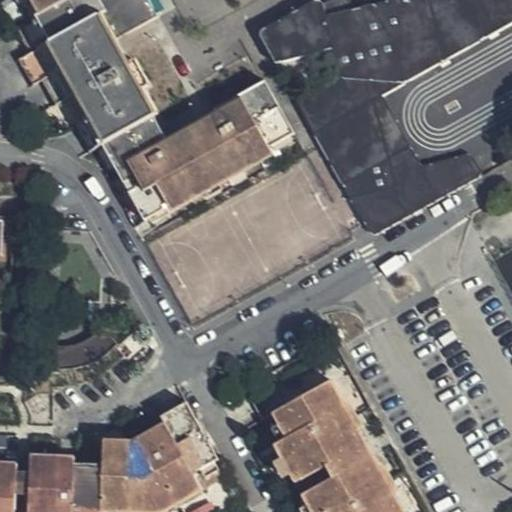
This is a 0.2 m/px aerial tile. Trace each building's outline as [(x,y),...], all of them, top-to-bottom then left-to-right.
[(33,22),(20,0),(17,0),(8,6),(21,29),(33,22)] [(20,0),(33,22),(21,29),(10,35),(25,61),(19,64),(34,90),(38,88),(109,47),(151,23),(137,0),(20,0)] [(395,53),(369,0),(354,0),(359,9),(380,51),(399,91),(410,85),(395,53)] [(511,0),(369,0),(395,53),(410,85),(511,25),(511,0)] [(255,45),(266,63),(318,18),(316,11),(315,10),(314,9),(312,8),(309,6),(255,36),(255,41),(255,42),(255,44),(255,45)] [(391,192),(391,189),(367,110),(374,106),(399,91),(380,51),(359,9),(319,22),(318,18),(266,63),(269,70),(271,71),(273,71),(326,57),(334,83),(303,102),(301,103),(300,105),(299,108),(297,110),(297,113),(297,115),(297,118),(345,200),(352,203),(356,203),(358,203),(379,197),(388,195),(390,194),(391,192)] [(117,61),(109,47),(38,88),(46,101),(117,61)] [(165,218),(292,147),(258,88),(207,117),(209,121),(160,149),(146,124),(151,121),(137,97),(142,94),(128,69),(123,71),(117,61),(46,101),(53,113),(66,106),(92,153),(95,152),(138,228),(163,215),(165,218)] [(419,168),(421,168),(433,160),(399,91),(374,106),(392,134),(411,165),(415,167),(419,168)] [(391,189),(421,168),(419,168),(415,167),(411,165),(392,134),(374,106),(367,110),(391,189)] [(461,192),(461,193),(475,185),(476,181),(476,177),(475,174),(474,170),(468,162),(466,161),(465,160),(448,164),(461,192)] [(452,199),(461,193),(461,192),(448,164),(437,167),(452,199)] [(375,241),(452,199),(437,167),(434,167),(427,168),(421,168),(391,189),(391,192),(390,194),(388,195),(379,197),(354,215),(368,237),(370,239),(373,241),(374,241),(375,241)] [(345,200),(354,215),(379,197),(358,203),(356,203),(352,203),(345,200)] [(59,348),(43,346),(37,370),(48,373),(55,374),(61,374),(68,375),(72,375),(81,373),(89,370),(98,365),(104,360),(110,355),(114,348),(95,332),(91,338),(85,341),(78,346),(71,347),(66,348),(59,348)] [(324,439),(341,428),(338,422),(348,416),(328,381),(298,399),(324,439)] [(258,422),(270,415),(282,408),(266,383),(243,397),(258,422)] [(353,449),(341,428),(324,439),(298,399),(282,408),(270,415),(282,437),(269,444),(288,479),(296,479),(353,449)] [(156,418),(160,426),(186,413),(180,403),(156,418)] [(186,413),(160,426),(127,444),(99,443),(98,469),(99,511),(129,511),(129,506),(140,506),(140,511),(164,511),(200,491),(191,474),(213,461),(186,413)] [(99,511),(98,469),(71,468),(56,468),(56,459),(28,459),(25,511),(99,511)] [(56,468),(71,468),(71,460),(56,459),(56,468)] [(399,511),(383,481),(373,486),(359,461),(303,492),(298,499),(305,511),(399,511)] [(0,511),(12,511),(14,467),(0,466),(0,511)]
